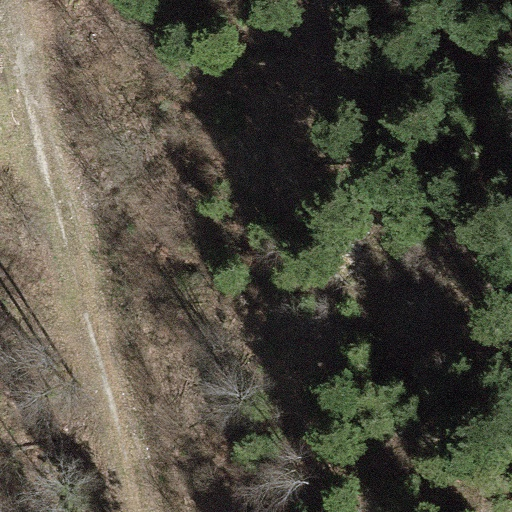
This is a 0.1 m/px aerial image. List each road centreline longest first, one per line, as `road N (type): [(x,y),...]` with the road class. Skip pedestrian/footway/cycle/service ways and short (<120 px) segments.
road 1 (track): [(0,16),(66,228),(134,511)]
road 2 (track): [(0,252),(92,338)]
